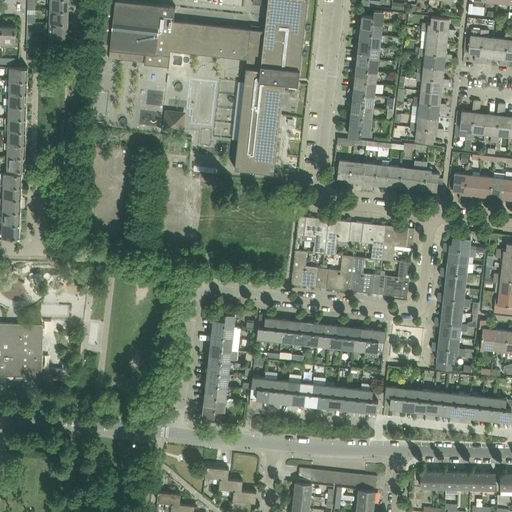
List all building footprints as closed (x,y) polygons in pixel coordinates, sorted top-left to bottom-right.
[(51,2),(50,9),(50,10),(68,10),(67,0),(46,0),(47,2),(51,2)] [(106,3),(102,43),(110,44),(109,58),(116,58),(107,136),(166,143),(176,50),(252,58),(251,67),(246,66),(246,71),(245,71),(245,72),(245,76),(244,77),(245,77),(244,81),(244,82),(244,86),(243,86),(244,87),(242,100),(242,101),(242,105),(241,105),(241,106),(242,106),(241,109),(241,110),(241,114),(240,114),(240,115),(241,115),(239,133),(238,133),(238,134),(239,134),(238,138),(238,139),(238,143),(237,143),(237,144),(237,148),(236,148),(237,149),(235,168),(274,172),(274,167),(275,167),(275,166),(275,162),(276,162),(275,161),(276,158),(276,157),(276,153),(277,153),(277,152),(276,152),(278,139),(278,138),(278,134),(279,134),(279,133),(278,133),(279,129),(279,128),(279,124),(280,124),(280,123),(279,123),(281,105),(282,105),(282,104),(281,104),(282,100),(282,96),(283,96),(283,95),(283,91),(284,90),(283,90),(284,82),(298,83),(302,50),(303,49),(302,49),(303,45),(303,44),(303,40),(304,40),(304,39),(303,39),(304,35),(304,34),(305,21),(306,21),(306,20),(305,20),(306,16),(306,15),(306,11),(307,11),(306,10),(307,7),(307,6),(307,0),(267,0),(267,11),(266,11),(266,12),(267,12),(266,16),(266,17),(266,20),(265,20),(265,21),(266,21),(265,30),(259,29),(260,25),(251,24),(250,28),(174,19),(175,5),(126,0),(115,0),(115,4),(106,3)] [(483,15),(484,7),(473,6),(473,4),(469,4),(468,13),(483,15)] [(50,15),(50,22),(67,23),(68,10),(50,10),(50,9),(47,9),(47,15),(50,15)] [(362,14),(361,26),(372,27),(373,21),(382,22),(384,10),(374,9),(374,15),(362,14)] [(422,22),(421,26),(428,26),(428,28),(448,30),(448,32),(454,32),(454,29),(448,28),(449,17),(432,15),(431,23),(422,22)] [(361,26),(359,38),(371,39),(371,33),(381,34),(382,22),(373,21),(372,27),(361,26)] [(46,27),(46,35),(50,35),(51,35),(51,39),(51,42),(62,42),(62,39),(62,36),(67,36),(67,23),(50,22),(46,22),(46,27)] [(2,43),(1,43),(1,47),(7,47),(8,43),(15,43),(16,26),(3,26),(2,43)] [(428,30),(427,40),(444,42),(445,35),(453,36),(454,32),(448,32),(448,30),(428,28),(428,26),(421,26),(421,30),(428,30)] [(465,36),(464,51),(468,51),(476,52),(475,61),(478,61),(479,55),(480,55),(483,35),(484,35),(485,29),(481,28),(481,29),(471,28),(471,34),(470,34),(470,36),(465,36)] [(493,57),(493,54),(495,37),(488,36),(488,29),(485,29),(484,35),(483,35),(480,55),(479,55),(478,61),(482,62),(482,55),(493,57)] [(499,64),(503,64),(504,58),(505,58),(507,38),(509,38),(510,32),(506,31),(505,38),(495,37),(493,54),(500,55),(499,64)] [(511,58),(511,31),(510,32),(509,38),(507,38),(505,58),(504,58),(503,64),(506,65),(507,58),(511,58)] [(359,38),(358,50),(369,51),(370,45),(379,46),(381,34),(371,33),(371,39),(359,38)] [(419,47),(419,51),(425,51),(425,53),(445,55),(445,57),(451,57),(452,54),(445,53),(446,42),(444,42),(427,40),(426,48),(419,47)] [(358,50),(356,62),(368,63),(369,57),(378,59),(379,46),(370,45),(369,51),(358,50)] [(425,55),(424,65),(441,67),(442,60),(451,61),(451,57),(445,57),(445,55),(425,53),(425,51),(419,51),(419,52),(418,55),(425,55)] [(356,62),(355,74),(367,75),(367,69),(377,71),(378,59),(369,57),(368,63),(356,62)] [(416,72),(416,75),(423,76),(422,78),(442,80),(442,81),(448,82),(449,78),(443,78),(444,68),(441,67),(424,65),(423,72),(416,72)] [(10,72),(10,79),(27,80),(27,67),(6,66),(6,72),(10,72)] [(355,74),(354,86),(365,87),(366,81),(375,83),(377,71),(367,69),(367,75),(355,74)] [(422,80),(421,90),(438,92),(439,85),(448,86),(448,82),(442,81),(442,80),(422,78),(423,76),(416,75),(416,79),(422,80)] [(10,85),(9,91),(9,92),(27,93),(27,80),(10,79),(6,79),(6,84),(10,85)] [(354,86),(352,98),(364,100),(364,93),(374,95),(375,83),(366,81),(365,87),(354,86)] [(409,97),(408,101),(413,102),(413,100),(420,101),(420,102),(440,105),(439,106),(445,107),(446,103),(440,103),(441,92),(438,92),(421,90),(420,97),(413,97),(413,98),(409,97)] [(9,97),(9,104),(9,105),(26,105),(27,93),(9,92),(9,91),(6,91),(6,97),(9,97)] [(352,98),(351,110),(362,112),(363,105),(373,107),(374,95),(364,93),(364,100),(352,98)] [(473,99),(472,111),(474,112),(472,131),(470,131),(470,134),(474,135),(474,131),(484,133),(486,115),(479,115),(480,100),(473,99)] [(413,104),(412,114),(418,115),(436,117),(436,110),(445,111),(445,107),(439,106),(440,105),(420,102),(420,101),(413,100),(413,102),(413,104)] [(498,102),(497,114),(499,114),(497,134),(495,134),(495,137),(499,138),(499,134),(509,135),(511,118),(504,117),(505,103),(498,102)] [(9,110),(9,117),(26,118),(26,105),(9,105),(9,104),(5,104),(5,110),(9,110)] [(351,110),(350,122),(361,124),(362,117),(371,119),(373,107),(363,105),(362,112),(351,110)] [(459,127),(459,133),(466,134),(466,138),(464,149),(470,149),(471,139),(473,139),(474,135),(470,134),(470,131),(472,131),(474,112),(472,111),(461,110),(459,127)] [(486,113),(486,115),(484,133),(491,133),(490,141),(498,142),(499,138),(495,137),(495,134),(497,134),(499,114),(497,114),(486,113)] [(411,122),(410,125),(417,126),(417,127),(437,130),(436,131),(443,132),(443,128),(437,128),(438,117),(436,117),(418,115),(417,122),(411,122)] [(9,123),(8,130),(26,131),(26,118),(9,117),(5,117),(5,123),(9,123)] [(361,124),(350,122),(348,135),(371,137),(371,131),(370,131),(371,119),(362,117),(361,124)] [(417,126),(410,125),(410,129),(416,130),(415,140),(433,142),(433,135),(442,136),(443,132),(436,131),(437,130),(417,127),(417,126)] [(8,135),(8,143),(25,143),(26,131),(8,130),(5,130),(5,135),(8,135)] [(337,140),(336,143),(353,145),(354,145),(354,144),(355,138),(354,138),(337,136),(337,140)] [(8,148),(8,155),(25,156),(25,143),(8,143),(4,142),(4,148),(8,148)] [(8,155),(4,155),(4,161),(8,161),(7,169),(25,169),(25,156),(8,155)] [(333,166),(333,174),(337,174),(337,177),(344,177),(344,186),(351,187),(352,181),(349,180),(352,160),(353,161),(353,158),(350,157),(349,160),(339,159),(338,166),(333,166)] [(362,182),(362,179),(364,162),(357,161),(357,158),(353,158),(353,161),(352,160),(349,180),(352,181),(362,182)] [(369,183),(374,183),(377,163),(378,163),(378,160),(375,160),(374,163),(364,162),(362,179),(369,180),(369,183)] [(387,185),(387,182),(389,165),(382,164),(382,161),(378,160),(378,163),(377,163),(374,183),(387,185)] [(394,185),(399,186),(401,166),(403,166),(403,163),(399,163),(399,166),(389,165),(387,182),(394,183),(394,185)] [(412,187),(412,185),(414,168),(407,167),(407,164),(403,163),(403,166),(401,166),(399,186),(412,187)] [(419,186),(419,188),(424,189),(426,169),(428,169),(428,166),(424,165),(424,169),(414,168),(412,185),(419,186)] [(424,189),(419,188),(418,194),(425,195),(426,189),(442,191),(443,178),(438,178),(439,173),(431,172),(432,166),(428,166),(428,169),(426,169),(424,189)] [(453,179),(452,189),(460,190),(459,199),(466,200),(467,193),(465,193),(467,174),(468,174),(469,170),(468,170),(469,166),(466,166),(465,170),(464,174),(454,173),(454,176),(453,179)] [(467,174),(465,193),(467,193),(478,195),(478,192),(480,175),(480,171),(472,171),(469,170),(468,174),(467,174)] [(505,178),(503,195),(510,196),(509,198),(511,198),(511,171),(505,170),(505,173),(504,178),(505,178)] [(225,171),(220,216),(269,221),(274,176),(225,171)] [(492,177),(490,196),(502,197),(503,195),(505,178),(504,178),(505,173),(494,171),(494,173),(493,173),(493,177),(492,177)] [(0,184),(21,185),(21,173),(0,172),(0,184)] [(484,195),(490,196),(492,177),(493,177),(493,173),(490,173),(489,176),(480,175),(478,192),(485,193),(484,195)] [(0,190),(4,191),(3,197),(21,198),(21,185),(0,184),(0,190)] [(0,203),(3,203),(3,210),(20,211),(21,198),(3,197),(0,197),(0,203)] [(0,215),(3,216),(3,223),(20,223),(20,211),(3,210),(0,210),(0,215)] [(313,252),(324,253),(328,218),(314,217),(314,216),(314,217),(299,215),(297,235),(315,237),(313,252)] [(328,218),(324,253),(336,254),(337,239),(351,241),(351,242),(352,243),(354,244),(355,241),(357,222),(343,220),(343,219),(342,219),(342,220),(328,218)] [(20,223),(3,223),(0,222),(0,228),(2,228),(2,236),(20,237),(20,223)] [(371,258),(382,259),(386,225),(372,223),(372,222),(371,222),(371,223),(357,222),(355,241),(372,243),(371,258)] [(386,225),(382,259),(393,260),(394,248),(412,250),(415,228),(400,226),(400,225),(400,226),(386,225)] [(443,242),(443,246),(449,247),(449,248),(469,250),(468,252),(475,252),(476,245),(469,244),(471,233),(461,232),(455,236),(453,236),(452,243),(443,242)] [(491,234),(490,242),(492,242),(496,240),(498,238),(499,234),(493,233),(491,234)] [(495,256),(500,256),(500,252),(503,253),(503,254),(511,255),(511,242),(507,242),(506,249),(496,248),(495,256)] [(448,261),(450,261),(467,263),(468,256),(475,256),(475,252),(468,252),(469,250),(449,248),(449,247),(443,246),(442,249),(449,250),(448,261)] [(320,288),(321,288),(323,268),(320,267),(305,266),(307,250),(295,249),(291,283),(306,285),(306,286),(307,285),(315,286),(315,285),(320,285),(320,288)] [(503,257),(502,266),(511,267),(511,255),(503,254),(503,253),(500,252),(500,256),(503,257)] [(335,288),(349,290),(353,256),(342,254),(340,270),(327,268),(323,268),(321,288),(321,285),(327,286),(327,287),(335,288),(334,289),(335,289),(335,288)] [(378,294),(380,274),(362,272),(364,257),(353,256),(349,290),(363,292),(363,293),(364,293),(364,292),(372,293),(372,291),(378,292),(378,294)] [(380,274),(378,294),(379,292),(384,292),(384,294),(392,295),(392,296),(393,296),(393,295),(407,296),(411,262),(401,261),(399,261),(397,276),(385,274),(385,270),(381,269),(380,274)] [(440,267),(440,271),(447,271),(446,273),(466,275),(466,277),(473,277),(473,273),(466,273),(467,263),(450,261),(449,268),(440,267)] [(496,281),(497,281),(497,277),(501,278),(500,279),(511,280),(511,267),(502,266),(501,274),(493,273),(492,281),(496,281)] [(445,286),(448,286),(465,288),(465,280),(472,281),(473,277),(466,277),(466,275),(446,273),(447,271),(440,271),(440,274),(446,275),(445,286)] [(496,281),(496,284),(500,284),(499,291),(511,292),(511,280),(500,279),(501,278),(497,277),(497,281),(496,281)] [(438,292),(437,296),(444,296),(443,298),(463,300),(463,302),(470,302),(470,298),(464,297),(465,288),(448,286),(447,293),(438,292)] [(511,292),(499,291),(498,299),(495,298),(494,312),(511,313),(511,292)] [(442,310),(445,311),(462,312),(463,305),(469,306),(470,302),(463,302),(463,300),(443,298),(444,296),(437,296),(437,299),(443,300),(442,310)] [(269,340),(269,338),(270,326),(276,327),(277,318),(265,316),(266,312),(260,311),(257,336),(265,337),(265,339),(269,340)] [(435,317),(435,320),(441,321),(441,323),(461,325),(460,326),(467,327),(468,323),(461,322),(462,312),(445,311),(444,318),(435,317)] [(214,317),(213,329),(224,330),(225,325),(234,326),(236,313),(226,312),(225,318),(214,317)] [(269,338),(281,339),(282,328),(288,328),(289,319),(277,318),(276,327),(270,326),(269,338)] [(281,339),(293,340),(294,329),(300,330),(301,320),(289,319),(288,328),(282,328),(281,339)] [(483,347),(493,348),(494,331),(488,330),(489,320),(480,319),(479,328),(482,328),(480,351),(483,351),(483,347)] [(294,329),(293,340),(301,341),(301,344),(305,344),(305,342),(306,330),(312,331),(313,322),(301,320),(300,330),(294,329)] [(440,335),(442,336),(459,337),(460,330),(467,331),(467,327),(460,326),(461,325),(441,323),(441,321),(435,320),(434,324),(441,325),(440,335)] [(0,374),(16,375),(16,377),(23,377),(23,375),(27,375),(27,376),(38,376),(42,376),(42,360),(43,360),(43,354),(43,343),(44,337),(43,337),(43,323),(41,323),(41,322),(29,323),(25,323),(25,322),(19,322),(0,321),(0,374)] [(305,342),(317,343),(318,332),(324,332),(325,323),(313,322),(312,331),(306,330),(305,342)] [(317,343),(329,344),(330,333),(336,334),(337,324),(325,323),(324,332),(318,332),(317,343)] [(329,344),(341,346),(342,334),(348,335),(349,326),(337,324),(336,334),(330,333),(329,344)] [(213,329),(211,341),(223,342),(223,337),(233,338),(234,326),(225,325),(224,330),(213,329)] [(341,346),(353,347),(354,336),(360,336),(361,327),(349,326),(348,335),(342,334),(341,346)] [(353,347),(365,348),(367,337),(372,338),(373,328),(361,327),(360,336),(354,336),(353,347)] [(367,337),(365,348),(368,349),(378,350),(378,349),(383,349),(385,339),(386,330),(373,328),(372,338),(367,337)] [(500,352),(504,353),(504,350),(505,350),(507,330),(495,328),(494,331),(493,348),(500,349),(500,352)] [(432,342),(432,345),(438,346),(438,348),(458,350),(458,351),(464,352),(465,348),(458,347),(459,337),(442,336),(441,343),(432,342)] [(211,341),(210,353),(221,354),(222,349),(231,350),(233,338),(223,337),(223,342),(211,341)] [(438,346),(432,345),(431,349),(438,350),(436,368),(453,370),(451,369),(452,362),(454,362),(455,355),(464,356),(464,352),(458,351),(458,350),(438,348),(438,346)] [(210,353),(209,365),(220,367),(221,361),(230,362),(231,350),(222,349),(221,354),(210,353)] [(209,365),(207,377),(219,379),(219,373),(229,374),(230,362),(221,361),(220,367),(209,365)] [(62,376),(63,368),(51,367),(51,376),(62,376)] [(207,377),(206,389),(217,391),(218,385),(227,386),(229,374),(219,373),(219,379),(207,377)] [(263,398),(268,398),(270,387),(264,386),(265,377),(252,375),(250,399),(263,401),(263,398)] [(268,398),(280,400),(282,388),(276,387),(277,378),(265,377),(264,386),(270,387),(268,398)] [(280,400),(292,401),(294,389),(288,389),(289,380),(277,378),(276,387),(282,388),(280,400)] [(292,401),(304,402),(306,391),(300,390),(301,381),(289,380),(288,389),(294,389),(292,401)] [(304,402),(316,404),(318,392),(312,391),(313,382),(301,381),(300,390),(306,391),(304,402)] [(316,404),(328,405),(330,393),(324,393),(325,384),(313,382),(312,391),(318,392),(316,404)] [(328,405),(340,406),(342,395),(336,394),(337,385),(325,384),(324,393),(330,393),(328,405)] [(389,406),(402,407),(403,396),(397,395),(398,386),(386,384),(385,394),(391,395),(389,406)] [(206,389),(205,401),(216,403),(216,397),(226,398),(227,386),(218,385),(217,391),(206,389)] [(340,406),(352,408),(354,396),(348,396),(349,386),(337,385),(336,394),(342,395),(340,406)] [(361,388),(360,397),(366,398),(365,409),(377,410),(378,399),(379,390),(380,386),(374,385),(373,389),(363,388),(361,388)] [(352,408),(365,409),(366,398),(360,397),(361,388),(349,386),(348,396),(354,396),(352,408)] [(402,407),(414,409),(415,397),(409,396),(410,387),(398,386),(397,395),(403,396),(402,407)] [(414,409),(426,410),(427,398),(421,398),(422,388),(410,387),(409,396),(415,397),(414,409)] [(426,410),(438,411),(439,400),(433,399),(434,390),(422,388),(421,398),(427,398),(426,410)] [(438,411),(450,413),(451,401),(445,400),(446,391),(434,390),(433,399),(439,400),(438,411)] [(450,413),(462,414),(463,402),(457,402),(458,392),(446,391),(445,400),(451,401),(450,413)] [(462,414),(474,415),(475,404),(469,403),(470,394),(458,392),(457,402),(463,402),(462,414)] [(474,415),(486,417),(487,405),(481,405),(482,395),(470,394),(469,403),(475,404),(474,415)] [(486,417),(498,418),(499,407),(493,406),(494,397),(482,395),(481,405),(487,405),(486,417)] [(205,401),(203,414),(205,414),(204,420),(217,422),(221,422),(223,410),(224,410),(225,404),(228,404),(228,398),(226,398),(216,397),(216,403),(205,401)] [(499,407),(498,418),(510,419),(511,403),(511,398),(494,397),(493,406),(499,407)] [(205,476),(220,477),(228,478),(229,468),(206,465),(205,476)] [(421,486),(433,486),(434,470),(421,469),(421,486)] [(433,486),(445,486),(446,470),(434,470),(433,486)] [(445,486),(458,487),(458,470),(446,470),(445,486)] [(458,487),(470,487),(470,471),(458,470),(458,487)] [(470,487),(482,487),(483,471),(470,471),(470,487)] [(483,471),(482,487),(495,488),(495,471),(483,471)] [(501,482),(500,488),(501,488),(501,494),(511,494),(511,471),(501,472),(501,482)] [(219,487),(234,489),(241,489),(242,480),(228,478),(220,477),(219,487)] [(296,481),(294,494),(310,495),(312,483),(296,481)] [(359,488),(357,501),(374,502),(375,490),(359,488)] [(241,489),(234,489),(233,499),(255,501),(256,491),(241,489)] [(157,500),(173,502),(180,503),(181,493),(158,490),(157,500)] [(294,494),(293,506),(309,508),(310,495),(294,494)] [(357,501),(356,511),(372,511),(374,502),(357,501)] [(171,511),(193,511),(194,504),(180,503),(173,502),(171,511)]
